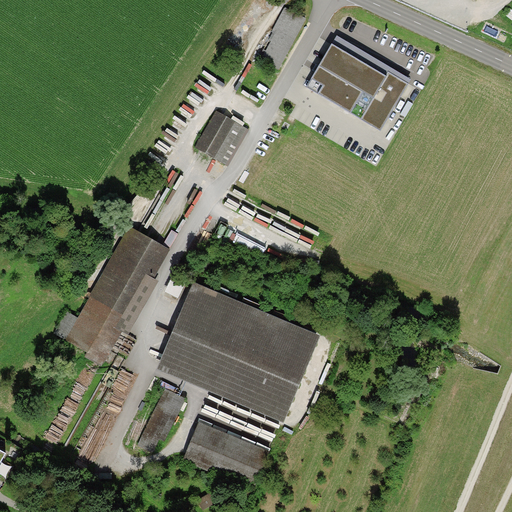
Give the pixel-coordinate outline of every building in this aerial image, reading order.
[(307,19),(286,7),(272,32),(273,33),(258,59),(278,70),(307,19)] [(411,81),(337,37),(307,87),(380,131),(411,81)] [(216,90),(204,82),(160,146),(172,154),(216,90)] [(247,129),(216,111),(195,148),(226,166),(247,129)] [(169,251),(130,228),(64,342),(104,365),(122,334),(126,336),(158,281),(153,278),(169,251)] [(320,337),(194,284),(157,371),(283,424),(320,337)] [(185,400),(165,390),(137,445),(153,453),(160,440),(164,442),(185,400)] [(269,453),(200,423),(184,459),(254,489),(269,453)]
